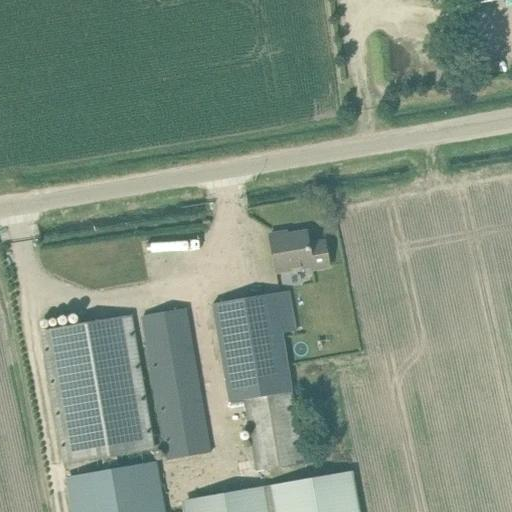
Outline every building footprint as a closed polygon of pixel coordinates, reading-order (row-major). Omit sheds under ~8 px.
[(269,235),(273,255),(276,273),(311,267),(312,270),(328,267),(324,241),(308,244),(306,231),(287,235),(286,232),(269,235)] [(212,304),(215,324),(229,403),(243,400),(255,470),(303,462),(291,392),(292,392),(275,293),(212,304)] [(143,316),(146,336),(167,461),(209,454),(185,309),(143,316)] [(132,314),(40,328),(64,463),(103,456),(105,471),(120,469),(117,453),(154,447),(132,314)] [(66,478),(71,511),(164,511),(156,462),(120,469),(105,471),(66,478)] [(359,511),(353,472),(183,501),(185,511),(359,511)]
